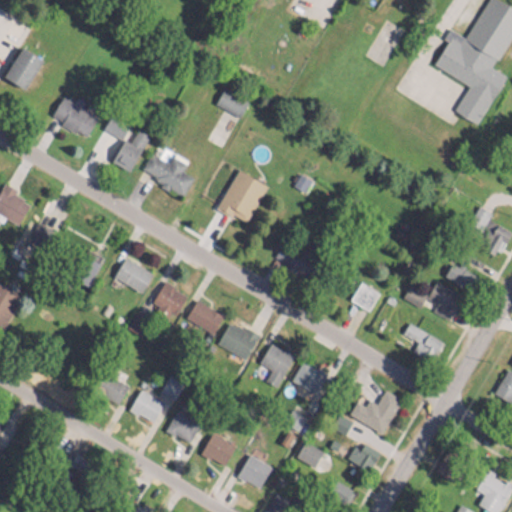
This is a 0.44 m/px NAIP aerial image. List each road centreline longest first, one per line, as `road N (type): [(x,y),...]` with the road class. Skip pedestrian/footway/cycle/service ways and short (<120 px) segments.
road 1 (residential): [(511,451),(0,143)]
road 2 (residential): [(376,511),(511,285)]
road 3 (residential): [(208,511),(0,388)]
